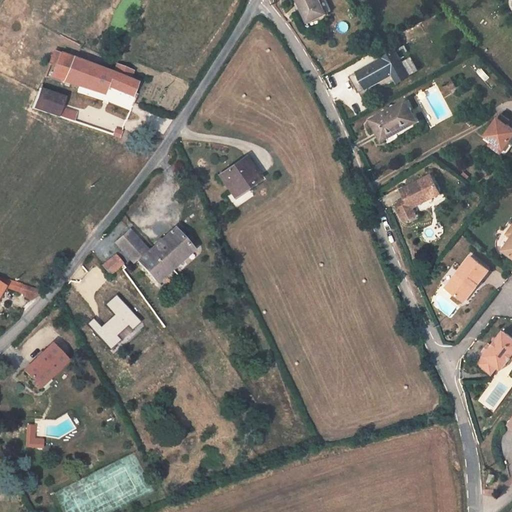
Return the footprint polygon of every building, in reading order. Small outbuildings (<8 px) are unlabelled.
[(331,11),(326,1),(320,3),(319,0),(297,0),(307,21),(325,14),(331,11)] [(511,41),(511,40),(490,54),(495,62),(511,49),(511,41)] [(402,59),(410,55),(405,44),(397,47),(402,59)] [(349,77),(359,93),(393,74),(398,83),(410,76),(395,50),(349,77)] [(55,51),(49,65),(55,67),(61,53),(55,51)] [(55,67),(51,77),(64,81),(73,58),(61,53),(55,67)] [(133,92),(137,82),(130,79),(114,73),(73,58),(64,81),(104,95),(107,87),(132,97),(132,96),(133,92)] [(130,79),(133,71),(117,65),(114,73),(130,79)] [(452,81),(448,83),(452,89),(456,87),(452,81)] [(33,108),(58,117),(62,108),(65,97),(40,88),(33,108)] [(406,102),(374,119),(378,127),(376,128),(382,139),(416,121),(406,102)] [(74,121),(76,112),(62,108),(58,117),(74,121)] [(509,121),(501,115),(485,136),(493,142),(504,149),(511,138),(511,129),(506,125),(509,121)] [(504,149),(493,142),(490,146),(501,153),(504,149)] [(243,158),(217,177),(232,198),(258,179),(243,158)] [(421,198),(439,189),(431,174),(402,189),(406,198),(397,203),(405,220),(417,214),(413,207),(422,202),(421,198)] [(391,190),(392,199),(401,198),(400,188),(391,190)] [(422,202),(440,193),(439,189),(421,198),(422,202)] [(191,249),(172,230),(148,251),(136,262),(155,282),(191,249)] [(114,244),(133,265),(136,262),(148,251),(128,231),(114,244)] [(503,234),(496,246),(501,248),(508,237),(503,234)] [(511,237),(503,250),(511,257),(511,237)] [(114,256),(103,267),(110,275),(121,264),(114,256)] [(446,288),(462,301),(474,285),(476,287),(489,270),(471,256),(446,288)] [(0,294),(4,286),(21,293),(31,301),(41,290),(23,284),(0,277),(0,294)] [(474,285),(462,301),(464,302),(476,287),(474,285)] [(511,336),(504,330),(492,345),(486,354),(484,356),(498,367),(502,370),(511,357),(511,356),(511,336)] [(489,343),(482,351),(486,354),(492,345),(489,343)] [(66,361),(51,345),(25,370),(40,386),(66,361)] [(498,367),(484,356),(478,364),(492,375),(498,367)]
